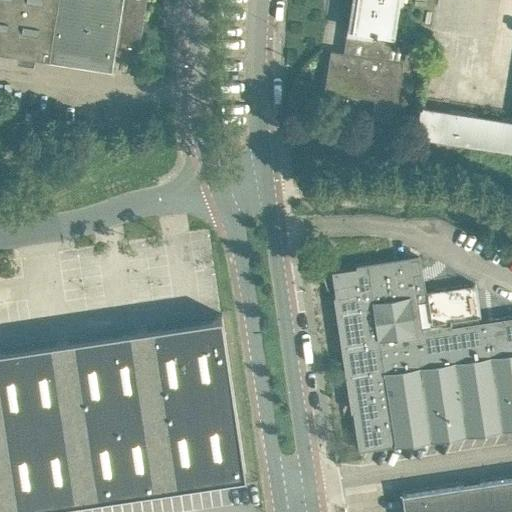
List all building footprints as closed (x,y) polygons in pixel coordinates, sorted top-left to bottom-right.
[(138,54),(146,0),(0,0),(0,49),(113,67),(115,50),(138,54)] [(394,34),(399,0),(355,0),(347,51),(330,49),(324,89),(374,98),(371,117),(393,121),(403,61),(401,61),(403,47),(388,45),(390,34),(394,34)] [(511,149),(511,119),(420,105),(415,134),(511,149)] [(511,424),(511,314),(419,329),(414,294),(424,293),(419,255),(332,268),(359,448),(511,424)] [(245,473),(221,314),(142,326),(166,485),(245,473)] [(166,485),(142,326),(62,338),(86,497),(166,485)] [(86,497),(62,338),(0,346),(0,464),(7,509),(86,497)] [(511,511),(511,474),(401,491),(404,511),(511,511)]
